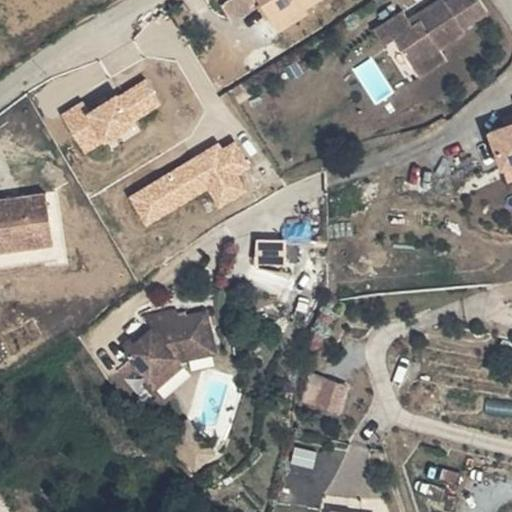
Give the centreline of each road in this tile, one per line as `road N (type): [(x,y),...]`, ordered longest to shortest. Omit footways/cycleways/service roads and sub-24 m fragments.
road 1 (track): [(0,383),(91,335),(236,228),(323,182)]
road 2 (residential): [(323,182),(452,130),(511,80)]
road 3 (residential): [(0,96),(147,0)]
